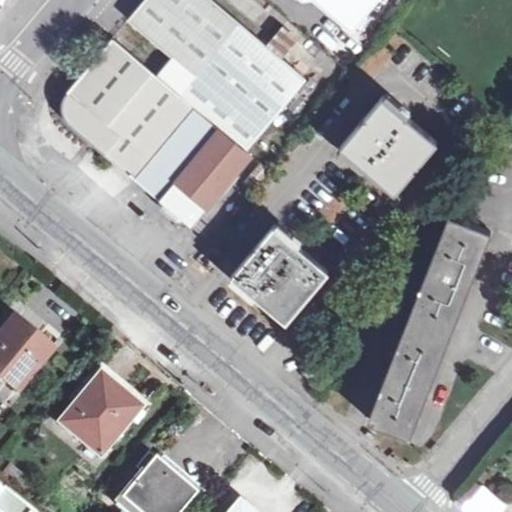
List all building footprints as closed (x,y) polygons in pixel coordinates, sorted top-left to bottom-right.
[(195,73),(180,92),(197,107),(249,150),(307,78),(214,0),(148,0),(140,11),(132,20),(195,73)] [(284,55),(299,40),(284,26),(269,40),(284,55)] [(80,129),(138,179),(197,107),(180,92),(114,39),(72,91),(70,95),(69,96),(68,99),(68,100),(67,103),(67,104),(67,106),(67,109),(67,110),(67,113),(68,114),(69,116),(69,118),(71,120),(72,122),(73,123),(74,124),(76,126),(77,127),(80,129)] [(384,94),(341,145),(394,191),(438,140),(384,94)] [(250,151),(249,150),(197,107),(138,179),(179,215),(173,222),(185,233),(250,151)] [(451,211),(374,417),(412,433),(490,226),(451,211)] [(339,273),(286,228),(244,277),(297,323),(339,273)] [(12,319),(0,333),(0,376),(18,391),(51,352),(12,319)] [(307,369),(324,383),(337,367),(320,353),(307,369)] [(99,374),(58,423),(99,457),(140,409),(99,374)] [(156,456),(117,503),(127,511),(179,511),(198,490),(156,456)] [(0,508),(4,511),(27,511),(32,507),(0,482),(0,508)] [(253,511),(240,501),(229,511),(253,511)]
